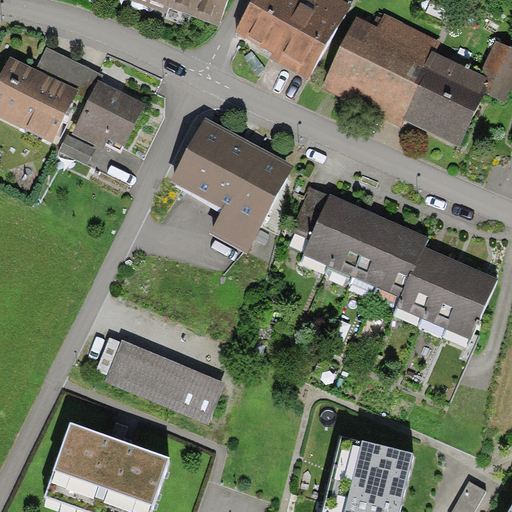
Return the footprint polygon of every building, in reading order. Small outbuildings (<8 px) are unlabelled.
[(133,0),(214,29),(223,0),(133,0)] [(256,0),(236,38),(267,55),(264,61),(303,83),(345,6),(333,0),(256,0)] [(375,30),(355,21),(321,94),(398,129),(400,122),(456,148),(480,94),(500,103),(511,77),(511,54),(491,45),(476,77),(432,57),(438,44),(380,18),(375,30)] [(0,66),(0,121),(53,148),(88,79),(91,72),(42,48),(31,69),(5,56),(0,66)] [(88,79),(53,148),(83,163),(94,141),(114,151),(138,104),(88,79)] [(286,172),(202,127),(172,183),(224,211),(210,237),(242,254),(286,172)] [(328,195),(309,186),(289,231),(308,239),(328,195)] [(308,239),(301,255),(325,266),(352,205),(328,195),(308,239)] [(352,205),(325,266),(349,277),(376,216),(352,205)] [(376,216),(349,277),(373,287),(400,227),(376,216)] [(400,227),(373,287),(397,298),(421,245),(424,238),(400,227)] [(397,298),(393,308),(418,319),(446,257),(421,245),(397,298)] [(470,268),(446,257),(418,319),(443,330),(470,268)] [(470,268),(443,330),(467,341),(495,279),(470,268)] [(224,383),(124,341),(107,382),(207,424),(224,383)] [(129,443),(70,423),(45,495),(94,511),(153,511),(172,459),(129,443)] [(400,511),(413,460),(342,442),(324,511),(400,511)] [(475,511),(486,492),(468,482),(451,511),(475,511)]
